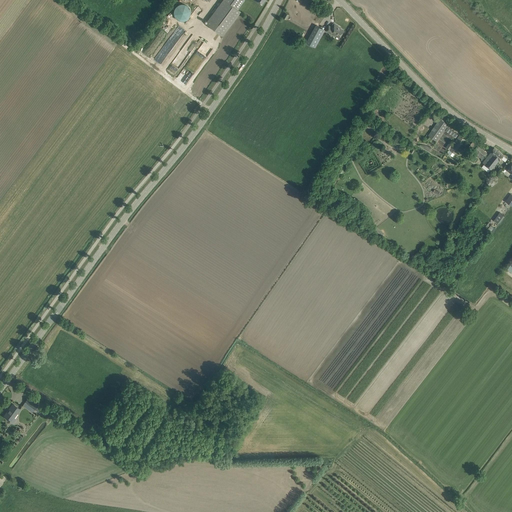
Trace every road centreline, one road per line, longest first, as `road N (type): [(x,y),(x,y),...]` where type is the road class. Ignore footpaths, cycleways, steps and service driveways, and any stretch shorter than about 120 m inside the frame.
road 1 (tertiary): [(0,391),(211,111),(280,0)]
road 2 (unclassified): [(511,152),(432,93),(338,0)]
